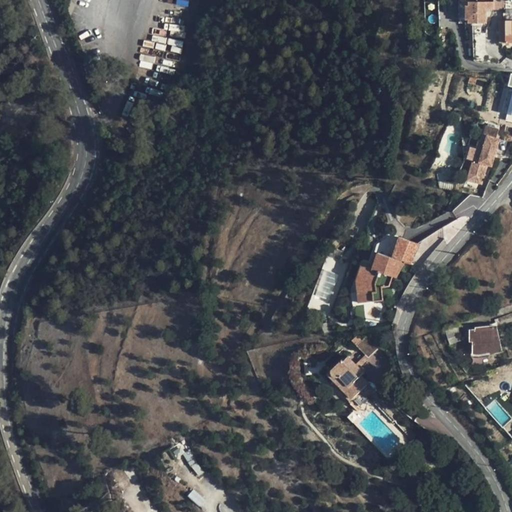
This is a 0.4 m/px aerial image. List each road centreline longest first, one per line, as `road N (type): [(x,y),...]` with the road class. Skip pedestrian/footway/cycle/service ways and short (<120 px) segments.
road 1 (tertiary): [(37,0),(85,136),(77,177),(21,263),(4,307),(3,404),(40,511)]
road 2 (unclassified): [(506,511),(483,462),(414,382),(403,340),(424,281),(511,181)]
